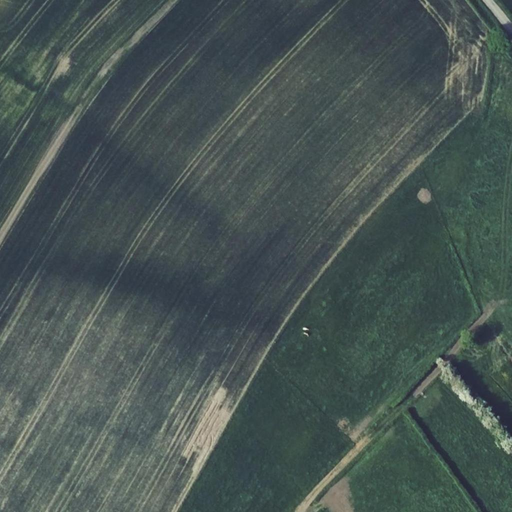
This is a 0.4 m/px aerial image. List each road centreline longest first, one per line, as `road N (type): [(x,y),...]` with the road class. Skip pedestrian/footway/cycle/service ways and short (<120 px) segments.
road 1 (track): [(172,0),(88,90),(0,239)]
road 2 (track): [(486,311),(299,511)]
